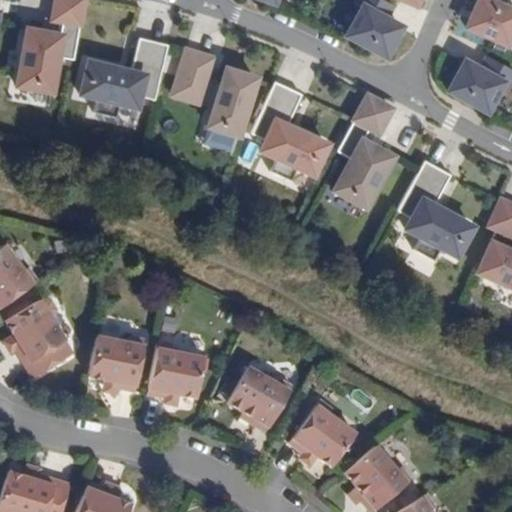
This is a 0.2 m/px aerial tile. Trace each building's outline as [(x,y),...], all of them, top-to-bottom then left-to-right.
[(77,0),(48,0),(45,17),(56,18),(53,32),(17,25),(6,85),(45,91),(51,54),(67,57),(77,0)] [(363,9),(347,38),(386,58),(394,43),(402,28),(386,20),(393,7),(380,0),(360,0),(358,6),(363,9)] [(502,46),(511,21),(511,7),(493,0),(467,0),(462,11),(456,26),(502,46)] [(133,96),(149,99),(162,44),(133,37),(125,71),(82,61),(74,93),(91,98),(88,111),(110,116),(113,103),(130,107),(133,96)] [(212,56),(181,47),(165,96),(196,106),(212,56)] [(447,72),(438,88),(487,112),(503,83),(508,86),(511,78),(511,70),(482,55),(475,65),(456,56),(447,72)] [(231,136),(249,74),(216,64),(197,126),(231,136)] [(306,176),(321,144),(282,125),(296,93),(269,81),(246,132),(256,137),(250,150),(270,159),(265,170),(286,179),(290,168),(306,176)] [(358,207),(387,153),(357,136),(362,128),(375,133),(390,106),(362,91),(331,149),(342,153),(323,188),(358,207)] [(450,258),(468,225),(430,203),(447,173),(421,158),(394,208),(403,213),(395,227),(415,239),(410,247),(430,258),(433,250),(450,258)] [(511,203),(496,196),(485,221),(511,234),(511,203)] [(465,272),(511,292),(511,249),(482,237),(465,272)] [(0,300),(28,280),(19,267),(14,270),(0,250),(0,300)] [(16,348),(33,377),(73,353),(52,316),(56,313),(58,308),(52,298),(47,297),(42,300),(41,298),(5,319),(14,333),(9,336),(16,348)] [(113,393),(114,386),(127,388),(136,342),(89,330),(81,374),(100,378),(99,391),(113,393)] [(16,348),(9,336),(4,339),(10,351),(16,348)] [(148,346),(140,391),(159,396),(157,402),(173,405),(175,394),(189,395),(197,355),(148,346)] [(241,364),(220,400),(237,410),(234,414),(260,429),(282,387),(241,364)] [(310,402),(284,438),(301,451),(312,458),(323,466),(352,430),(310,402)] [(402,481),(369,440),(338,467),(351,488),(344,494),(352,504),(358,500),(365,508),(402,481)] [(312,458),(301,451),(296,459),(307,467),(312,458)] [(39,467),(26,463),(25,469),(38,473),(39,467)] [(61,511),(70,482),(38,473),(25,469),(23,474),(7,470),(0,493),(0,511),(61,511)] [(115,497),(117,491),(88,480),(75,511),(127,511),(131,503),(115,497)] [(429,511),(417,493),(384,511),(429,511)]
